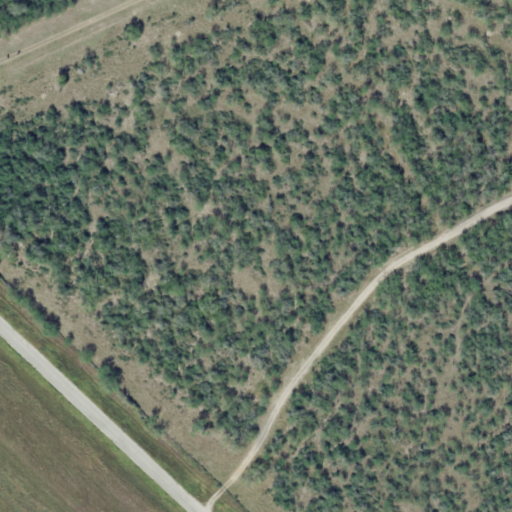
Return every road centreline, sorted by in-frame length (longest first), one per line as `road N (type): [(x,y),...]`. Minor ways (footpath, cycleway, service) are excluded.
road 1 (residential): [(511,199),(374,279),(203,511)]
road 2 (residential): [(203,511),(0,321)]
